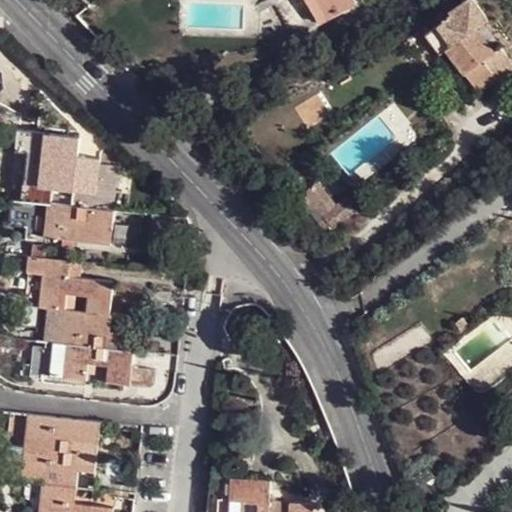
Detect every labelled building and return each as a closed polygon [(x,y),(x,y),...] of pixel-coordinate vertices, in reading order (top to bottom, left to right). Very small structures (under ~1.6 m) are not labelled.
[(355,0),(272,0),(291,36),(357,3),(355,0)] [(454,14),(468,32),(478,26),(490,18),(475,0),(465,0),(451,11),(454,14)] [(447,48),(465,73),(478,91),(497,77),(485,59),(495,51),(478,26),(468,32),(454,14),(427,33),(439,53),(447,48)] [(495,51),(485,59),(497,77),(498,78),(511,69),(511,57),(503,46),(495,51)] [(32,151),(27,202),(48,204),(51,204),(53,189),(73,190),(71,205),(96,208),(98,191),(93,191),(94,174),(56,171),(57,162),(58,154),(32,151)] [(53,189),(51,204),(71,205),(73,190),(53,189)] [(355,193),(333,212),(343,225),(366,205),(355,193)] [(27,202),(7,199),(4,226),(25,228),(27,202)] [(48,204),(27,202),(25,228),(24,236),(45,238),(48,204)] [(51,204),(48,204),(45,238),(63,239),(75,241),(111,244),(112,230),(116,230),(117,220),(118,210),(96,208),(71,205),(51,204)] [(34,246),(33,256),(46,257),(48,247),(34,246)] [(28,255),(27,271),(46,273),(48,257),(46,257),(33,256),(28,255)] [(48,257),(46,273),(70,275),(72,259),(48,257)] [(72,259),(70,275),(81,276),(83,260),(72,259)] [(46,273),(43,306),(61,308),(67,309),(68,295),(89,297),(86,311),(107,313),(110,314),(112,297),(114,280),(81,276),(70,275),(46,273)] [(68,295),(67,309),(86,311),(89,297),(68,295)] [(43,306),(40,339),(46,340),(58,341),(61,308),(43,306)] [(61,308),(58,341),(126,348),(127,340),(128,333),(111,331),(105,331),(107,313),(86,311),(67,309),(61,308)] [(58,341),(46,340),(43,375),(84,379),(86,364),(97,365),(108,366),(106,381),(127,383),(128,368),(133,368),(134,365),(134,357),(135,349),(126,348),(58,341)] [(95,380),(97,365),(86,364),(84,379),(95,380)] [(157,367),(134,365),(133,368),(128,368),(127,383),(149,385),(152,385),(154,383),(156,381),(157,367)] [(99,438),(101,422),(33,414),(29,446),(97,454),(99,438)] [(97,454),(29,446),(25,480),(48,482),(72,485),(74,468),(80,469),(95,471),(96,463),(97,454)] [(252,476),(233,476),(231,500),(245,501),(244,511),(312,511),(313,503),(270,501),(272,477),(252,476)] [(48,482),(44,511),(113,511),(114,507),(76,503),(70,502),(72,485),(48,482)]
